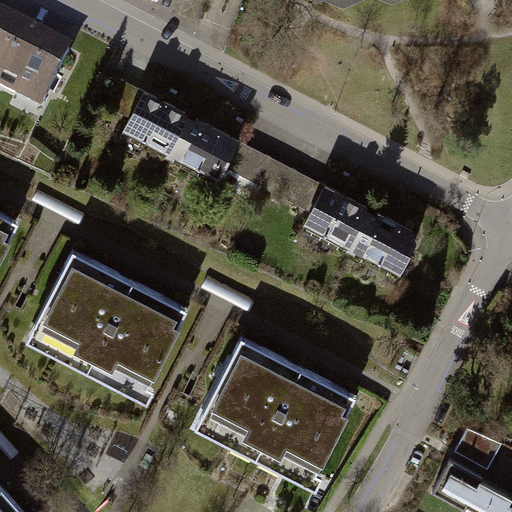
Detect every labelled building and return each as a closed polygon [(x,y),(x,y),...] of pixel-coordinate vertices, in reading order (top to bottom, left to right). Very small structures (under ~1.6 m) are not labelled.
[(0,76),(27,25),(0,10),(0,76)] [(0,88),(40,109),(72,48),(27,25),(0,76),(0,88)] [(107,105),(129,116),(143,89),(121,78),(107,105)] [(171,153),(191,116),(186,113),(188,110),(144,87),(143,89),(129,116),(123,128),(171,153)] [(195,118),(191,116),(171,153),(220,178),(226,167),(239,140),(241,137),(197,115),(195,118)] [(268,155),(239,140),(226,167),(254,181),(268,155)] [(296,169),(268,155),(254,181),(282,196),(296,169)] [(324,184),(296,169),(282,196),(311,210),(324,184)] [(353,247),(372,210),(368,208),(369,204),(326,182),(324,184),(311,210),(305,222),(353,247)] [(86,213),(38,188),(32,199),(81,223),(86,213)] [(0,258),(20,219),(0,209),(0,258)] [(377,212),(372,210),(353,247),(402,272),(419,240),(423,232),(415,227),(379,209),(377,212)] [(190,307),(72,247),(25,339),(148,401),(155,386),(149,383),(153,374),(155,375),(190,307)] [(255,300),(207,276),(201,286),(250,311),(255,300)] [(359,394),(242,334),(195,426),(317,488),(325,474),(318,470),(323,462),(324,463),(359,394)] [(468,424),(455,448),(485,465),(500,439),(468,424)] [(19,451),(0,428),(0,446),(11,458),(19,451)] [(511,511),(511,490),(450,457),(432,491),(472,511),(511,511)] [(25,511),(0,483),(0,511),(25,511)]
